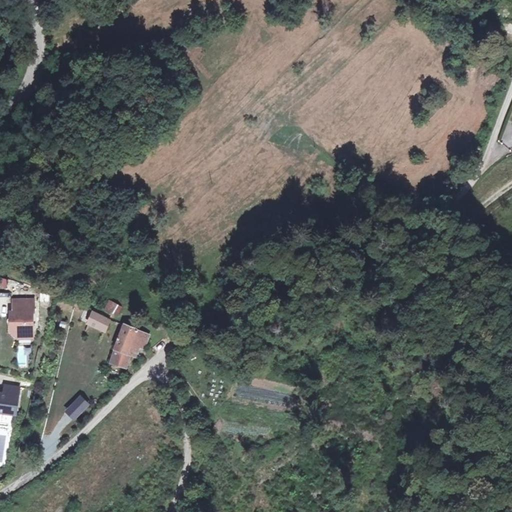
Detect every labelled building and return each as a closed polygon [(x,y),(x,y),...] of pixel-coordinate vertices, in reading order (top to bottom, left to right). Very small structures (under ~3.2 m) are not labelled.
[(511,71),(511,56),(500,53),(496,66),(497,67),(495,74),(510,78),(511,71)] [(112,299),(108,307),(120,311),(124,304),(112,299)] [(20,338),(24,334),(35,334),(35,312),(36,312),(36,300),(16,300),(16,316),(13,316),(13,331),(20,338)] [(107,330),(113,320),(95,311),(90,321),(107,330)] [(152,335),(127,325),(113,360),(126,365),(131,352),(137,354),(140,346),(146,349),(152,335)] [(0,410),(17,414),(21,387),(8,385),(6,394),(0,392),(0,410)]
